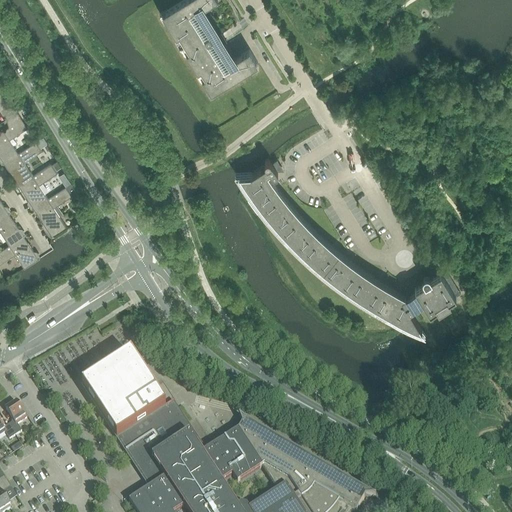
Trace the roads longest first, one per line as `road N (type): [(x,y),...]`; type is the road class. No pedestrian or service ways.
road 1 (unknown): [(177,208),(191,216),(223,298),(248,329),(466,468),(500,511)]
road 2 (residential): [(253,0),(401,239),(404,259)]
road 3 (unknown): [(61,0),(160,122),(175,164),(170,177)]
road 4 (residential): [(58,511),(86,490),(86,471),(6,353)]
road 5 (secondary): [(145,275),(211,357),(289,396)]
road 6 (secondary): [(289,396),(213,329),(158,258)]
road 7 (secondary): [(158,258),(65,135)]
road 8 (secondary): [(65,135),(137,263)]
road 9 (unknown): [(383,417),(396,401),(511,359)]
road 10 (secondary): [(65,135),(0,31)]
